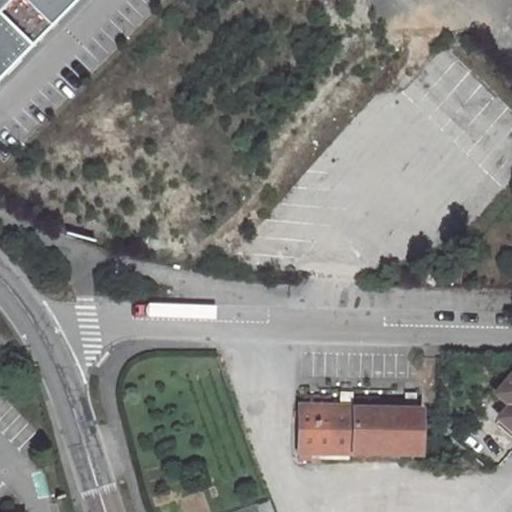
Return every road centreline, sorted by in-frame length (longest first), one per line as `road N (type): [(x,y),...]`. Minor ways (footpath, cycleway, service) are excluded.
road 1 (unclassified): [(511,333),(36,325)]
road 2 (tertiary): [(104,511),(68,393),(36,325)]
